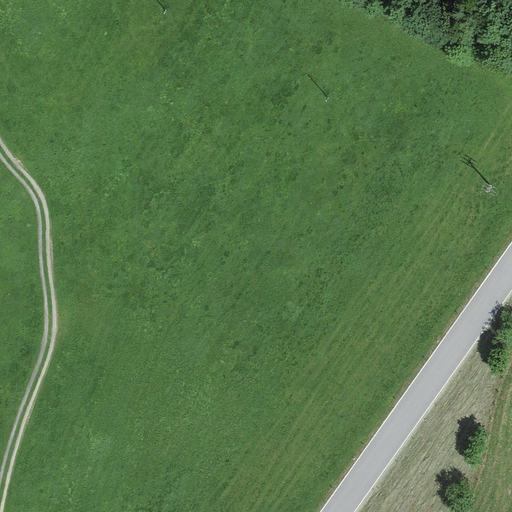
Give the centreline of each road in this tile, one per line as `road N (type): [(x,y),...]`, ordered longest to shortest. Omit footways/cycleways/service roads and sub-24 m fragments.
road 1 (track): [(2,511),(10,459),(49,352),(54,305),(40,193),(0,138)]
road 2 (tertiary): [(511,268),(339,511)]
